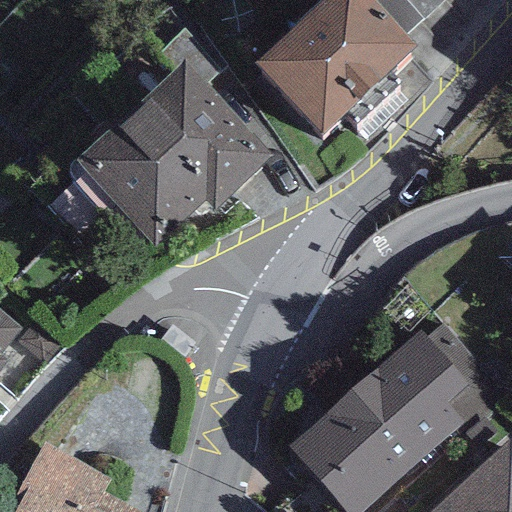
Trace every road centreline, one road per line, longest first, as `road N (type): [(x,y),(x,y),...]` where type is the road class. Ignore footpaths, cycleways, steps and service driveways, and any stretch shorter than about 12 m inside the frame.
road 1 (tertiary): [(511,25),(342,208),(271,306)]
road 2 (residential): [(271,306),(203,289),(155,299),(121,319),(53,383),(0,448)]
road 3 (residential): [(271,306),(318,320),(333,315),(435,227),(511,204)]
road 4 (tertiary): [(271,306),(199,511)]
